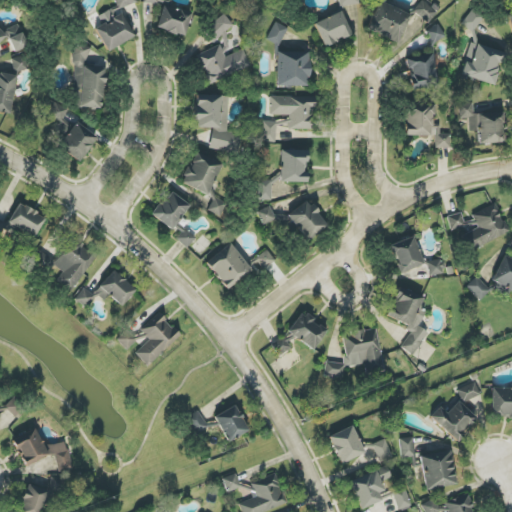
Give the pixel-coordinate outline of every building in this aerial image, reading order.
[(135,37),(120,11),(138,1),(137,0),(114,0),(117,6),(98,17),(103,25),(95,29),(107,52),(135,37)] [(410,16),(379,1),(366,29),(397,44),(410,16)] [(420,1),(412,13),(430,24),(438,12),(420,1)] [(156,28),(184,37),(191,14),(163,5),(156,28)] [(483,19),(473,10),(461,24),(471,33),(483,19)] [(314,22),(322,46),(350,36),(342,13),(314,22)] [(204,29),(213,41),(233,26),(224,14),(204,29)] [(280,46),(287,27),(274,23),(267,41),(280,46)] [(425,32),(434,45),(445,37),(437,24),(425,32)] [(27,46),(17,25),(5,30),(14,52),(27,46)] [(494,86),(504,53),(470,43),(460,75),(494,86)] [(104,68),(87,67),(88,46),(76,45),(73,108),(102,109),(104,68)] [(197,54),(208,84),(250,69),(243,50),(223,57),(219,46),(197,54)] [(432,51),(404,55),(406,69),(409,69),(412,90),(436,87),(432,51)] [(277,87),(309,86),(308,52),(276,53),(277,87)] [(29,54),(11,59),(14,73),(33,68),(29,54)] [(15,75),(0,73),(0,113),(10,115),(15,75)] [(228,95),(196,95),(195,128),(211,128),(210,151),(239,152),(240,134),(227,133),(228,95)] [(270,97),(269,115),(289,115),(289,129),(313,130),(314,98),(270,97)] [(68,109),(51,102),(43,121),(67,131),(70,123),(63,120),(68,109)] [(405,136),(435,136),(435,148),(450,148),(450,134),(440,134),(440,125),(433,125),(433,103),(405,103),(405,136)] [(503,143),(502,113),(473,114),(473,104),(459,104),(460,119),(468,119),(469,132),(478,131),(478,144),(503,143)] [(275,142),(276,122),(262,121),(262,142),(275,142)] [(94,136),(71,126),(61,152),(84,162),(94,136)] [(306,183),(307,151),(281,150),(280,182),(306,183)] [(181,184),(208,195),(222,164),(194,152),(181,184)] [(272,200),(271,182),(280,182),(280,180),(255,180),(255,201),(272,200)] [(171,230),(189,206),(169,191),(152,216),(171,230)] [(208,211),(220,217),(226,204),(214,198),(208,211)] [(288,213),(303,241),(325,229),(310,201),(288,213)] [(44,218),(18,204),(7,224),(34,238),(44,218)] [(509,232),(494,204),(470,216),(472,219),(465,223),(459,212),(448,218),(466,254),(509,232)] [(276,220),(270,206),(257,212),(263,226),(276,220)] [(175,240),(187,248),(197,234),(186,225),(175,240)] [(399,275),(424,265),(412,236),(388,246),(399,275)] [(83,275),(97,255),(72,237),(51,264),(62,272),(56,281),(71,293),(84,276),(83,275)] [(206,261),(225,290),(251,272),(231,244),(206,261)] [(275,261),(266,250),(251,262),(259,273),(275,261)] [(491,282),(511,291),(511,259),(503,255),(491,282)] [(429,277),(444,274),(442,260),(427,262),(429,277)] [(135,291),(112,271),(91,295),(83,288),(74,299),(85,308),(96,295),(103,301),(108,296),(121,307),(135,291)] [(490,290),(475,277),(466,288),(481,301),(490,290)] [(426,331),(419,328),(425,311),(419,309),(423,297),(398,288),(387,319),(410,327),(401,350),(417,356),(426,331)] [(313,351),(327,330),(299,311),(273,350),(282,355),(294,338),(313,351)] [(135,354),(147,367),(180,336),(158,313),(140,330),(149,340),(135,354)] [(384,372),(376,328),(341,334),(346,361),(323,365),(325,378),(344,375),(343,368),(365,364),(367,375),(384,372)] [(126,350),(137,340),(127,329),(116,339),(126,350)] [(463,403),(480,394),(474,382),(456,390),(463,403)] [(511,388),(491,388),(491,417),(511,417),(511,388)] [(0,413),(0,414),(3,409),(15,417),(24,403),(11,395),(0,413)] [(477,419),(457,401),(452,407),(445,400),(429,418),(455,442),(477,419)] [(249,431),(234,405),(213,417),(227,443),(249,431)] [(186,418),(196,436),(208,429),(198,411),(186,418)] [(340,464),(364,454),(352,426),(328,436),(340,464)] [(58,472),(71,469),(66,442),(40,447),(37,432),(14,436),(20,464),(54,457),(58,472)] [(401,458),(415,457),(413,438),(399,439),(401,458)] [(373,444),(381,462),(392,457),(384,439),(373,444)] [(456,485),(449,451),(419,457),(426,491),(456,485)] [(361,510),(381,501),(378,493),(384,491),(381,483),(391,478),(386,466),(349,482),(361,510)] [(240,487),(235,474),(222,479),(228,492),(240,487)] [(265,511),(287,504),(275,474),(251,483),(256,497),(239,504),(241,511),(265,511)] [(41,511),(47,491),(27,485),(18,511),(41,511)] [(411,507),(404,487),(392,492),(399,511),(411,507)] [(447,511),(473,511),(467,494),(444,502),(447,511)] [(442,511),(437,498),(421,505),(424,511),(442,511)]
